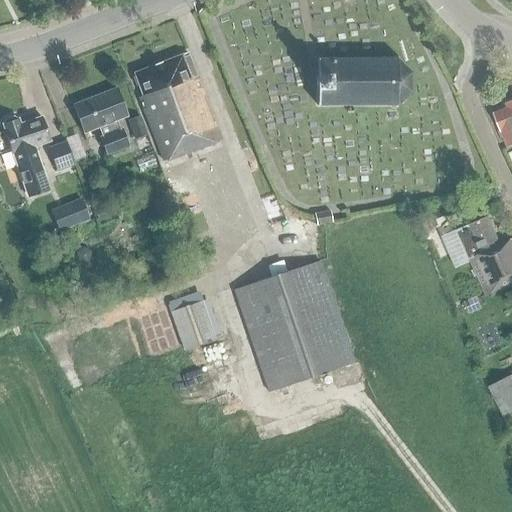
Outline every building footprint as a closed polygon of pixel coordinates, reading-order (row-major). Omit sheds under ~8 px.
[(138,97),(157,145),(163,160),(204,145),(220,139),(186,53),(133,73),(135,76),(133,77),(136,85),(138,85),(142,96),(138,97)] [(396,106),(410,92),(410,73),(396,60),(316,60),(316,76),(316,91),(316,106),(396,106)] [(98,127),(102,138),(99,139),(106,156),(129,147),(122,130),(119,131),(115,120),(126,116),(115,88),(72,105),(84,133),(98,127)] [(507,147),(511,145),(511,144),(511,102),(510,103),(507,109),(495,113),(507,147)] [(3,125),(4,128),(28,199),(49,191),(33,145),(48,140),(39,116),(19,123),(18,121),(17,119),(15,118),(12,117),(8,118),(5,119),(4,121),(3,124),(3,125)] [(127,121),(134,138),(146,133),(139,116),(127,121)] [(74,165),(65,141),(47,148),(56,172),(74,165)] [(81,198),(50,211),(59,233),(90,221),(81,198)] [(104,207),(94,211),(98,223),(109,218),(104,207)] [(331,212),(315,215),(317,224),(332,222),(331,212)] [(457,230),(484,295),(511,283),(511,236),(498,243),(488,217),(457,230)] [(233,289),(269,392),(354,363),(318,259),(233,289)] [(170,313),(185,353),(215,342),(200,301),(170,313)] [(511,383),(508,376),(489,385),(504,416),(511,411),(511,383)]
